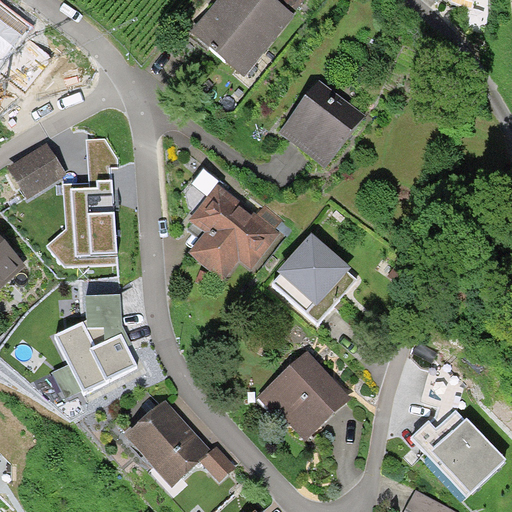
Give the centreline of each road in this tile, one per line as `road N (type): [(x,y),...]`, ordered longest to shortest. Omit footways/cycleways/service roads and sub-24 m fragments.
road 1 (residential): [(132,83),(158,336),(202,413),(297,511)]
road 2 (track): [(402,336),(431,271),(477,201),(511,175)]
road 3 (residential): [(132,83),(0,158)]
road 4 (residential): [(44,0),(132,83)]
